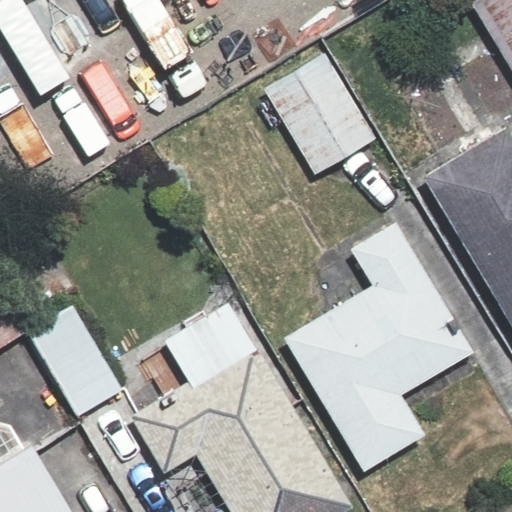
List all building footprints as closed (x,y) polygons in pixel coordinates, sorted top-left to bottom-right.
[(465,63),(409,95),(435,140),(413,153),(511,326),(511,0),(475,0),(511,64),(511,119),(502,102),(491,109),(465,63)] [(318,36),(259,73),(313,160),(372,124),(318,36)] [(365,271),(276,323),(357,464),(426,424),(401,379),(466,341),(385,199),(339,225),(365,271)] [(176,373),(126,401),(161,462),(194,443),(233,511),(310,511),(346,492),(226,281),(148,325),(176,373)] [(0,283),(0,331),(20,322),(0,283)] [(73,511),(26,427),(0,441),(0,511),(73,511)]
